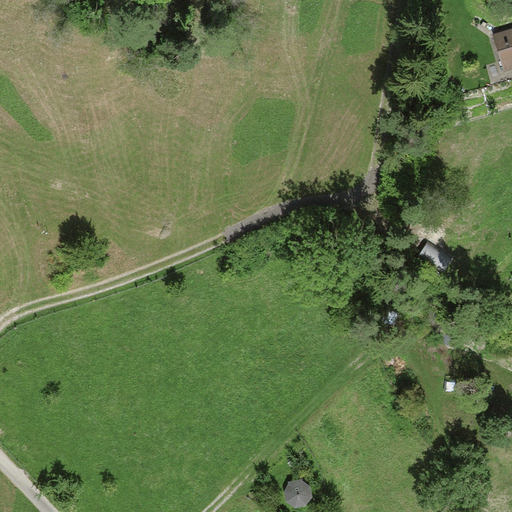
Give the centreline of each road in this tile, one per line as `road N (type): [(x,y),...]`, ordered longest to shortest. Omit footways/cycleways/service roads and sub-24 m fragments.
road 1 (track): [(405,0),(372,184),(363,197),(270,214),(198,252),(25,310),(0,327)]
road 2 (track): [(212,511),(333,383)]
